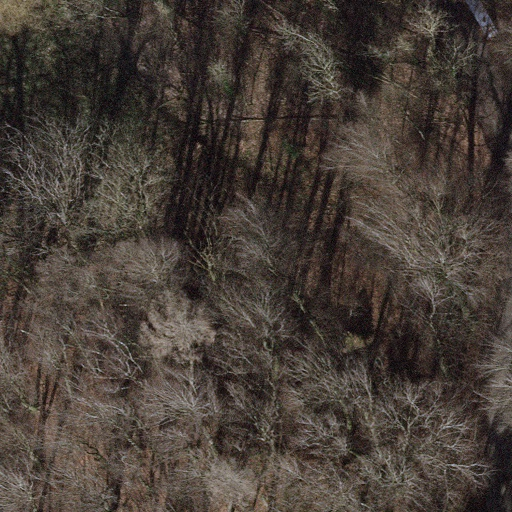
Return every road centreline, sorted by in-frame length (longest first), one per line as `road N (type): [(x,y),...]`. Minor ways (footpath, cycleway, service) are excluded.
road 1 (track): [(502,511),(511,336)]
road 2 (track): [(511,123),(503,88),(456,0)]
